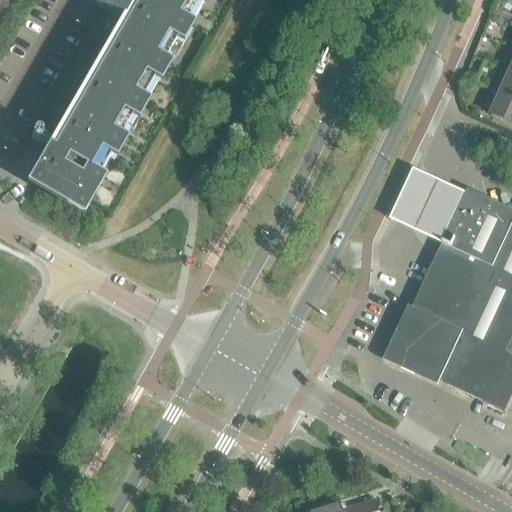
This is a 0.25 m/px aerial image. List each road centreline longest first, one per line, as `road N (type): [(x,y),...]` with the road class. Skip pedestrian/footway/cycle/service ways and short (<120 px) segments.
road 1 (secondary): [(263,380),(379,174),(450,0)]
road 2 (secondary): [(373,0),(318,141),(211,350)]
road 3 (tertiary): [(500,511),(263,380)]
road 4 (secondary): [(211,350),(114,511)]
road 5 (residential): [(211,350),(68,265)]
road 6 (secondary): [(187,511),(263,380)]
road 7 (residential): [(75,0),(0,131)]
road 8 (residential): [(0,380),(68,265)]
